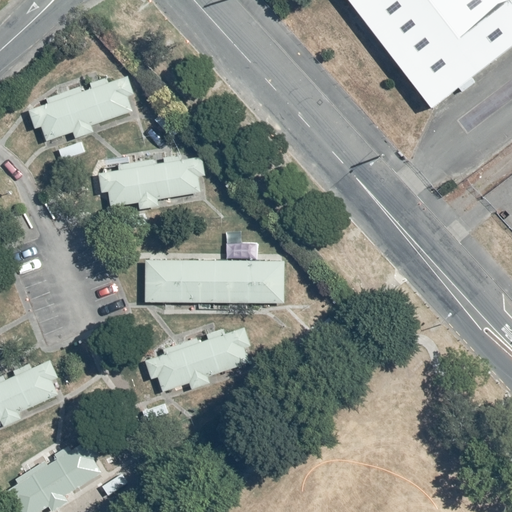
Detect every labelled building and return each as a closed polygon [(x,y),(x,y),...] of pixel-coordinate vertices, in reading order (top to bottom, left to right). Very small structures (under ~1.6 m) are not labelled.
[(342,0),(421,101),(511,31),(511,11),(503,0),(342,0)] [(48,100),(27,106),(33,126),(40,124),(44,139),(72,132),(73,137),(93,132),(91,125),(132,114),(128,97),(133,96),(128,78),(109,83),(108,79),(91,83),(92,88),(82,91),(81,87),(46,96),(48,100)] [(117,168),(96,171),(99,191),(106,190),(108,206),(136,202),(137,208),(158,206),(157,199),(199,194),(197,176),(203,176),(200,157),(180,160),(180,155),(163,157),(163,162),(153,163),(152,159),(117,164),(117,168)] [(285,261),(145,260),(144,302),(284,303),(285,261)] [(166,350),(145,356),(151,376),(158,374),(162,389),(190,381),(191,387),(211,382),(209,375),(250,364),(245,347),(251,346),(246,327),(227,333),(226,328),(209,333),(210,338),(200,340),(199,336),(164,346),(166,350)] [(0,422),(3,421),(6,427),(24,418),(22,412),(60,394),(53,379),(58,376),(50,359),(32,367),(30,363),(14,371),(16,375),(7,379),(5,375),(0,377),(0,422)] [(18,485),(0,496),(10,511),(14,511),(18,510),(19,511),(43,511),(51,508),(53,511),(55,511),(71,502),(68,496),(103,473),(94,459),(99,455),(89,440),(72,450),(69,447),(55,456),(57,460),(49,465),(46,462),(16,481),(18,485)]
